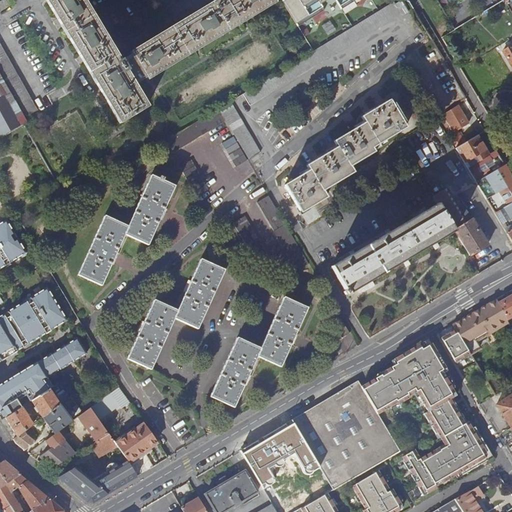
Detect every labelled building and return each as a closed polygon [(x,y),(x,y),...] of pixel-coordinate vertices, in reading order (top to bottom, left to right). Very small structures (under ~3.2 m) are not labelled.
[(145,80),(274,4),(272,0),(217,0),(129,53),(131,56),(119,63),(82,0),(44,0),(118,124),(146,108),(132,84),(144,78),(145,80)] [(283,0),(281,1),(295,24),(322,8),(320,4),(327,0),(334,0),(339,8),(351,0),(283,0)] [(396,5),(393,2),(347,30),(306,55),(241,94),(248,106),(401,14),(402,17),(405,15),(396,5)] [(401,2),(396,5),(405,15),(408,13),(401,2)] [(0,71),(25,117),(37,110),(0,44),(0,71)] [(511,46),(502,52),(511,69),(511,46)] [(0,97),(0,135),(1,137),(19,126),(3,96),(0,97)] [(309,171),(284,186),(301,213),(326,198),(322,191),(353,173),(349,167),(373,153),(371,148),(405,128),(388,101),(360,118),(364,123),(333,142),(337,148),(306,166),(309,171)] [(228,102),(216,109),(217,111),(224,122),(232,137),(247,161),(259,154),(228,102)] [(443,115),(442,114),(436,117),(454,148),(463,143),(455,131),(466,124),(455,107),(443,115)] [(173,153),(224,122),(217,111),(166,142),(173,153)] [(487,156),(475,136),(463,143),(454,148),(475,182),(488,175),(490,174),(481,159),(487,156)] [(235,168),(247,161),(232,137),(221,144),(235,168)] [(490,174),(496,170),(487,156),(481,159),(490,174)] [(190,161),(179,167),(196,197),(207,190),(190,161)] [(511,177),(504,165),(496,170),(490,174),(488,175),(511,214),(511,177)] [(463,187),(454,175),(448,180),(457,192),(463,187)] [(511,214),(488,175),(475,182),(511,243),(511,214)] [(163,178),(160,177),(159,179),(150,176),(127,227),(104,216),(77,275),(101,286),(124,235),(147,245),(174,186),(162,181),(163,178)] [(460,241),(468,255),(487,244),(467,212),(460,205),(457,207),(445,188),(432,196),(437,203),(453,231),(460,241)] [(308,264),(267,196),(256,203),(297,271),(308,264)] [(347,295),(453,231),(437,203),(330,267),(344,291),(342,293),(344,296),(346,294),(347,295)] [(244,217),(232,224),(259,269),(270,263),(244,217)] [(224,271),(200,260),(176,311),(153,300),(126,359),(150,370),(174,319),(196,330),(224,271)] [(511,293),(497,302),(506,320),(511,317),(511,293)] [(279,368),(307,309),(283,298),(259,349),(236,338),(209,397),(233,408),(256,357),(279,368)] [(495,299),(452,325),(454,329),(470,355),(478,349),(475,343),(472,339),(491,328),(493,332),(497,329),(495,326),(496,325),(497,327),(507,322),(506,321),(506,320),(497,302),(495,299)] [(342,323),(335,328),(341,339),(349,334),(342,323)] [(472,339),(475,343),(493,332),(491,328),(472,339)] [(445,336),(441,338),(455,362),(459,360),(460,361),(470,355),(454,329),(445,334),(445,336)] [(418,487),(423,496),(437,488),(434,483),(439,480),(441,483),(460,472),(462,475),(486,461),(483,455),(487,452),(474,427),(471,429),(467,422),(462,425),(459,420),(461,418),(457,410),(455,411),(452,407),(454,406),(450,398),(454,396),(440,371),(444,368),(431,344),(426,346),(422,349),(419,344),(394,359),(396,364),(394,366),(380,374),(381,375),(360,387),(361,387),(374,409),(377,414),(395,403),(396,405),(408,398),(407,396),(414,392),(426,412),(424,414),(428,422),(430,420),(433,425),(431,426),(436,434),(438,433),(445,447),(440,450),(439,447),(420,458),(415,449),(402,457),(405,461),(403,462),(408,471),(410,470),(412,474),(411,475),(416,483),(417,483),(419,486),(418,487)] [(363,472),(399,451),(361,387),(360,387),(357,381),(291,420),(296,429),(332,490),(363,472)] [(58,405),(47,389),(30,401),(34,407),(32,408),(35,413),(37,412),(41,417),(58,405)] [(128,404),(118,389),(89,409),(98,421),(119,406),(121,409),(128,404)] [(511,394),(496,405),(510,428),(511,426),(511,394)] [(59,405),(58,405),(41,417),(54,435),(57,432),(72,422),(59,405)] [(20,407),(4,418),(16,437),(23,431),(31,425),(20,407)] [(98,421),(89,409),(82,415),(78,417),(95,443),(108,436),(98,421)] [(149,449),(156,443),(143,424),(135,430),(147,447),(149,449)] [(332,490),(296,429),(285,435),(321,496),(327,493),(332,490)] [(126,463),(129,467),(151,452),(149,449),(147,447),(135,430),(114,445),(115,447),(126,463)] [(16,437),(12,440),(14,443),(23,451),(34,443),(26,436),(23,431),(16,437)] [(40,458),(52,468),(74,456),(63,441),(64,441),(57,432),(54,435),(45,441),(50,448),(53,446),(54,448),(40,458)] [(442,446),(439,447),(440,450),(445,447),(438,433),(436,434),(442,446)] [(108,436),(95,443),(89,447),(96,458),(115,447),(114,445),(108,436)] [(262,450),(263,451),(278,476),(291,498),(298,510),(301,509),(309,504),(273,443),(262,449),(262,450)] [(247,447),(239,451),(260,486),(268,482),(265,477),(272,473),(275,478),(278,476),(263,451),(257,455),(253,457),(247,447)] [(0,487),(20,475),(3,461),(0,462),(0,487)] [(129,467),(126,463),(118,468),(116,466),(113,464),(110,465),(108,465),(106,467),(105,469),(105,472),(106,475),(99,479),(91,483),(75,467),(57,478),(86,501),(93,503),(137,477),(129,467)] [(227,481),(221,484),(204,495),(214,511),(223,511),(257,493),(244,471),(227,481)] [(378,471),(352,486),(365,509),(362,510),(363,511),(394,511),(399,509),(402,507),(400,505),(401,505),(392,489),(386,493),(384,490),(382,485),(385,483),(378,471)] [(265,477),(268,482),(275,478),(272,473),(265,477)] [(32,510),(50,500),(20,475),(0,487),(0,489),(13,511),(23,511),(11,492),(18,487),(22,494),(19,495),(21,498),(23,497),(31,508),(32,510)] [(2,511),(13,511),(0,489),(0,504),(4,511),(2,511)] [(333,511),(331,508),(334,506),(327,493),(321,496),(309,504),(301,509),(302,511),(333,511)] [(205,511),(198,498),(180,508),(182,511),(205,511)] [(275,511),(294,511),(298,510),(291,498),(282,504),(284,507),(275,511)] [(463,511),(455,499),(432,511),(463,511)] [(63,511),(64,511),(50,500),(32,510),(33,511),(63,511)]
